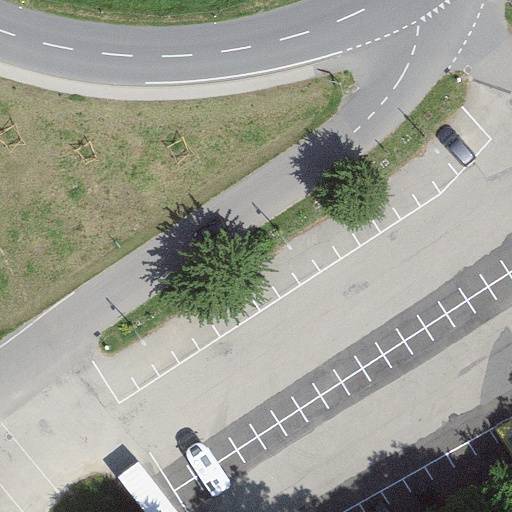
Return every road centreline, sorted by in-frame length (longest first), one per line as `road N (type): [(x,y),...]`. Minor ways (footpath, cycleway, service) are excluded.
road 1 (tertiary): [(418,20),(400,79),(353,133),(0,375)]
road 2 (tertiary): [(380,0),(308,32),(177,56),(74,50),(0,30)]
